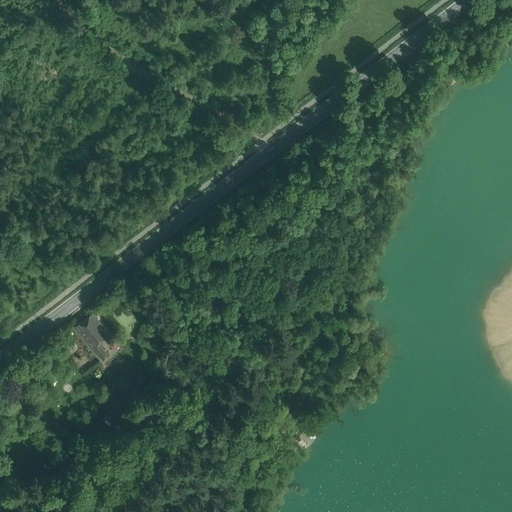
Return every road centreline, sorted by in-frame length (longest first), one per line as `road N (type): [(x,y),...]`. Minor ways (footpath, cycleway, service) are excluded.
road 1 (secondary): [(0,359),(468,0)]
road 2 (track): [(269,152),(76,29),(57,0)]
